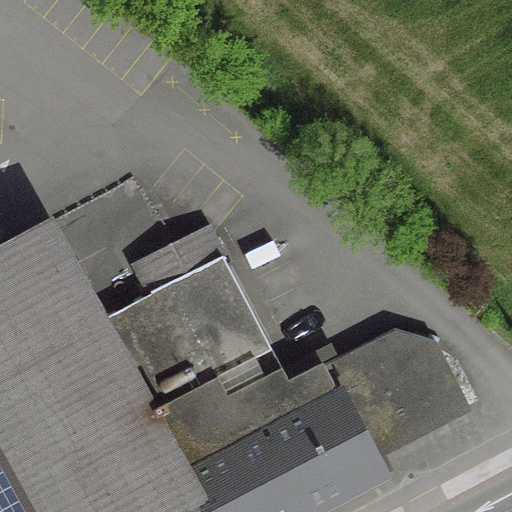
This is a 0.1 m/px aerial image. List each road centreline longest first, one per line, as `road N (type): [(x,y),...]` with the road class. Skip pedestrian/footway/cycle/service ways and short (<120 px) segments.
road 1 (unknown): [(511,437),(453,363),(300,208),(223,152),(101,102),(38,91)]
road 2 (unknown): [(511,266),(371,118),(290,0)]
